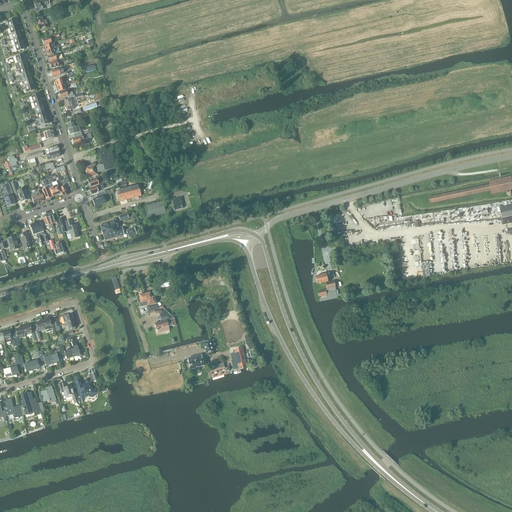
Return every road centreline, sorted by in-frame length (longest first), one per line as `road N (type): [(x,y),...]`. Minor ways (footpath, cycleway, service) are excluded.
road 1 (secondary): [(422,502),(355,436),(313,376),(256,236)]
road 2 (secondary): [(243,247),(312,393),(355,448),(422,502)]
road 3 (unclassified): [(312,209),(511,155)]
road 4 (unclassified): [(81,197),(20,3)]
road 5 (residential): [(176,357),(148,358),(121,274),(165,263),(166,251)]
road 6 (secondary): [(0,296),(166,251)]
road 7 (unknown): [(353,212),(377,232),(478,224),(511,243)]
road 8 (residential): [(0,390),(90,363),(74,303)]
